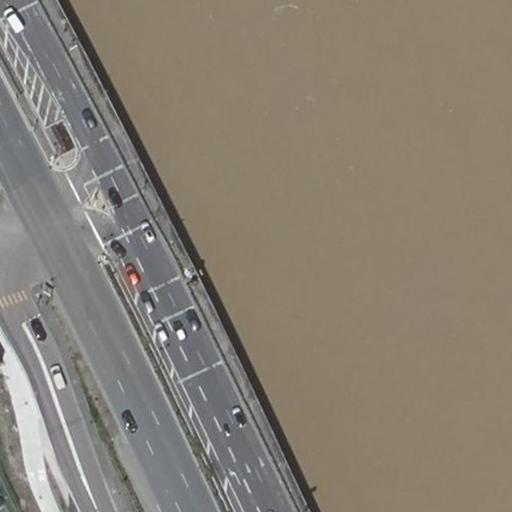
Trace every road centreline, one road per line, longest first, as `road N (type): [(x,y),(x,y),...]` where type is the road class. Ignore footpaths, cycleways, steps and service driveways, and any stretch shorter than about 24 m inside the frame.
road 1 (primary): [(57,236),(188,511)]
road 2 (primary): [(272,511),(144,250)]
road 3 (tertiary): [(96,511),(44,369),(0,285)]
road 4 (primary): [(96,142),(26,8)]
road 5 (primary): [(0,127),(57,236)]
